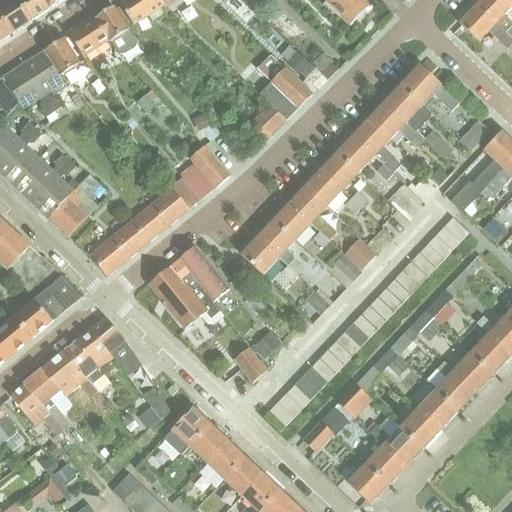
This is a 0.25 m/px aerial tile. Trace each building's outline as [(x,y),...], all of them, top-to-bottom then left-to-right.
[(0,0),(0,16),(12,35),(33,21),(18,0),(0,0)] [(43,0),(18,0),(33,21),(50,10),(43,0)] [(43,0),(50,10),(65,0),(43,0)] [(125,0),(119,5),(133,27),(148,17),(151,22),(164,14),(169,11),(167,8),(161,0),(125,0)] [(161,0),(167,8),(180,0),(161,0)] [(327,0),(327,1),(351,25),(370,6),(364,0),(327,0)] [(503,0),(481,0),(475,6),(495,25),(511,40),(511,24),(503,16),(511,7),(503,0)] [(475,6),(458,25),(460,26),(477,43),(487,33),(506,50),(511,44),(511,40),(495,25),(475,6)] [(113,7),(94,19),(108,41),(109,43),(111,42),(119,55),(129,49),(137,44),(136,43),(113,7)] [(0,42),(12,35),(0,16),(0,42)] [(108,41),(94,19),(69,36),(82,57),(108,41)] [(61,77),(79,64),(64,39),(44,52),(59,76),(61,77)] [(23,65),(44,98),(53,113),(60,108),(55,99),(50,98),(48,96),(65,85),(59,76),(44,52),(31,61),(23,65)] [(297,53),(287,63),(300,76),(310,65),(297,53)] [(312,96),(285,69),(271,56),(257,70),(272,83),(299,110),(312,96)] [(321,74),(329,80),(338,70),(332,64),(321,74)] [(2,79),(19,105),(23,111),(39,101),(41,104),(40,109),(46,118),(53,113),(44,98),(23,65),(12,73),(2,79)] [(420,67),(400,87),(421,107),(434,93),(442,101),(449,94),(440,86),(420,67)] [(329,80),(321,74),(311,84),(318,91),(329,80)] [(19,105),(2,79),(0,80),(0,100),(5,108),(9,115),(19,105)] [(299,110),(272,83),(259,96),(270,106),(286,122),(299,110)] [(400,87),(385,103),(415,131),(430,115),(421,107),(400,87)] [(151,91),(147,95),(151,100),(156,96),(151,91)] [(77,93),(70,98),(75,104),(81,100),(77,93)] [(459,103),(449,94),(442,101),(452,111),(459,103)] [(147,95),(138,102),(147,113),(156,105),(151,100),(147,95)] [(385,103),(369,120),(390,140),(398,131),(416,147),(424,139),(415,131),(385,103)] [(286,122),(270,106),(252,125),(268,141),(286,122)] [(203,115),(194,119),(199,130),(208,127),(203,115)] [(137,126),(131,118),(125,123),(131,131),(137,126)] [(369,120),(353,137),(374,157),(382,165),(389,158),(380,150),(390,140),(369,120)] [(470,152),(489,132),(477,121),(458,141),(470,152)] [(0,165),(35,129),(29,124),(21,132),(21,136),(18,139),(5,127),(0,131),(0,165)] [(0,174),(13,187),(39,160),(26,147),(29,144),(33,144),(41,135),(35,129),(0,165),(0,174)] [(484,188),(511,158),(511,142),(500,132),(495,137),(482,151),(493,161),(471,184),(468,182),(449,202),(461,213),(484,188)] [(451,151),(432,134),(425,141),(444,159),(451,151)] [(353,137),(337,154),(358,173),(374,157),(353,137)] [(204,147),(190,158),(195,164),(215,189),(229,177),(204,147)] [(337,154),(321,170),(342,190),(358,173),(337,154)] [(39,160),(13,187),(30,203),(69,162),(63,156),(55,165),(55,169),(52,172),(39,160)] [(389,158),(382,165),(393,174),(399,167),(389,158)] [(511,158),(484,188),(494,196),(511,178),(511,179),(511,158)] [(48,220),(74,193),(60,180),(63,177),(67,176),(75,168),(69,162),(30,203),(48,220)] [(159,164),(154,168),(159,173),(164,169),(159,164)] [(195,164),(180,176),(183,179),(201,201),(215,189),(195,164)] [(393,174),(382,165),(376,172),(386,181),(393,174)] [(438,169),(429,178),(438,186),(446,178),(438,169)] [(321,170),(305,187),(326,207),(342,190),(321,170)] [(74,193),(48,220),(67,239),(87,219),(76,209),(82,203),(98,186),(89,177),(78,188),(74,193)] [(201,201),(183,179),(172,189),(184,203),(189,210),(201,201)] [(169,188),(163,180),(157,185),(163,193),(169,188)] [(380,186),(373,202),(406,216),(413,199),(380,186)] [(305,187),(289,205),(310,224),(318,232),(329,242),(337,233),(318,215),(326,207),(305,187)] [(172,189),(150,207),(168,228),(189,210),(184,203),(172,189)] [(357,191),(351,198),(361,208),(367,201),(357,191)] [(361,208),(351,198),(344,205),(354,215),(361,208)] [(289,205),(273,222),(294,241),(310,224),(289,205)] [(150,207),(130,223),(148,245),(168,228),(150,207)] [(0,265),(6,272),(31,247),(4,220),(0,217),(0,265)] [(442,227),(458,242),(467,234),(451,219),(442,227)] [(491,219),(480,231),(496,246),(507,233),(491,219)] [(273,222),(257,238),(278,258),(287,266),(297,275),(303,269),(293,259),(292,255),(286,249),(294,241),(273,222)] [(130,223),(110,240),(128,262),(148,245),(130,223)] [(442,227),(434,236),(450,251),(458,242),(442,227)] [(329,242),(318,232),(312,239),(322,248),(329,242)] [(434,236),(426,245),(442,260),(450,251),(434,236)] [(257,238),(240,256),(261,276),(278,258),(257,238)] [(128,262),(110,240),(89,258),(107,279),(128,262)] [(343,254),(361,271),(374,256),(357,240),(343,254)] [(426,245),(417,254),(433,269),(442,260),(426,245)] [(195,248),(170,268),(181,282),(191,274),(202,287),(213,301),(228,289),(195,248)] [(417,254),(409,263),(425,278),(433,269),(417,254)] [(361,273),(342,255),(333,265),(352,283),(361,273)] [(460,275),(468,282),(481,268),(474,261),(460,275)] [(409,263),(401,271),(417,286),(425,278),(409,263)] [(297,275),(287,266),(280,273),(290,283),(297,275)] [(170,268),(150,284),(167,305),(165,307),(183,330),(200,317),(206,324),(212,325),(222,316),(211,303),(213,301),(202,287),(191,274),(181,282),(170,268)] [(417,286),(401,271),(392,280),(408,295),(417,286)] [(450,301),(468,282),(460,275),(443,294),(450,301)] [(35,300),(53,323),(83,298),(62,278),(35,300)] [(408,295),(392,280),(384,289),(400,304),(408,295)] [(384,289),(376,298),(392,313),(400,304),(384,289)] [(316,293),(307,302),(321,314),(330,305),(316,293)] [(450,301),(443,294),(426,311),(434,318),(450,301)] [(376,298),(368,307),(383,322),(392,313),(376,298)] [(53,323),(35,300),(14,317),(33,339),(53,323)] [(368,307),(359,315),(375,330),(383,322),(368,307)] [(426,311),(408,330),(416,337),(434,318),(426,311)] [(375,330),(359,315),(351,324),(367,339),(375,330)] [(511,352),(511,323),(504,316),(493,328),(482,318),(476,325),(486,335),(509,356),(511,352)] [(33,339),(14,317),(0,328),(0,355),(5,362),(33,339)] [(89,331),(108,354),(120,368),(121,367),(128,376),(140,366),(105,318),(89,331)] [(351,324),(343,333),(359,348),(367,339),(351,324)] [(408,330),(389,349),(397,357),(398,357),(417,338),(416,337),(408,330)] [(76,342),(94,366),(108,354),(89,331),(76,342)] [(270,331),(253,348),(265,358),(280,341),(270,331)] [(359,348),(343,333),(334,342),(350,357),(359,348)] [(509,356),(486,335),(469,354),(491,375),(509,356)] [(94,366),(76,342),(63,352),(95,392),(108,382),(94,366)] [(350,357),(334,342),(326,350),(342,366),(350,357)] [(232,360),(251,384),(266,371),(248,348),(232,360)] [(397,357),(389,349),(372,368),(380,375),(388,367),(397,357)] [(342,366),(326,350),(318,359),(334,374),(342,366)] [(63,352),(42,370),(60,391),(65,397),(79,385),(100,410),(106,404),(95,392),(63,352)] [(469,354),(451,372),(474,393),(491,375),(469,354)] [(397,357),(388,367),(398,377),(408,367),(397,357)] [(334,374),(318,359),(309,368),(325,383),(334,374)] [(443,364),(425,383),(433,391),(456,412),(474,393),(451,372),(443,364)] [(325,383),(309,368),(301,377),(317,392),(325,383)] [(380,375),(372,368),(355,386),(364,394),(381,376),(380,375)] [(42,370),(23,385),(41,404),(63,430),(70,425),(50,400),(60,391),(42,370)] [(317,392),(301,377),(293,386),(309,401),(317,392)] [(41,404),(23,385),(9,396),(34,426),(41,419),(55,436),(63,430),(41,404)] [(354,385),(336,404),(349,416),(366,397),(364,394),(355,386),(354,385)] [(309,401),(293,386),(284,394),(300,409),(309,401)] [(160,420),(169,413),(153,387),(142,396),(160,420)] [(433,391),(416,410),(438,430),(456,412),(433,391)] [(300,409),(284,394),(276,403),(292,418),(300,409)] [(292,418),(276,403),(268,412),(284,427),(292,418)] [(319,422),(326,429),(340,414),(332,408),(319,422)] [(187,448),(208,425),(191,409),(162,439),(179,456),(187,448)] [(0,444),(7,439),(17,431),(5,416),(0,410),(0,444)] [(438,430),(416,410),(399,428),(421,449),(438,430)] [(131,415),(123,422),(131,432),(139,425),(131,415)] [(326,429),(319,422),(302,441),(314,453),(331,434),(326,429)] [(225,441),(208,425),(187,448),(204,464),(225,441)] [(399,428),(388,439),(375,427),(368,434),(381,446),(403,467),(421,449),(399,428)] [(75,431),(69,436),(77,446),(83,440),(75,431)] [(225,441),(204,464),(222,481),(244,459),(225,441)] [(54,443),(48,448),(55,457),(61,452),(54,443)] [(381,446),(364,465),(386,486),(403,467),(381,446)] [(50,457),(42,464),(51,476),(60,468),(50,457)] [(262,475),(244,459),(222,481),(240,497),(262,475)] [(151,485),(157,478),(142,464),(136,470),(151,485)] [(67,465),(53,475),(63,488),(77,477),(67,465)] [(386,486),(364,465),(346,483),(368,505),(386,486)] [(121,500),(138,483),(129,474),(112,491),(121,500)] [(242,499),(235,507),(240,511),(258,511),(279,491),(262,475),(240,497),(242,499)] [(20,501),(28,511),(47,496),(53,505),(63,497),(49,478),(20,501)] [(157,478),(151,485),(166,499),(172,492),(157,478)] [(138,483),(121,500),(130,509),(147,492),(138,483)] [(291,511),(296,508),(279,491),(258,511),(291,511)] [(142,511),(155,499),(147,492),(130,509),(133,511),(142,511)] [(178,511),(192,511),(178,498),(171,504),(178,511)] [(155,499),(142,511),(159,511),(164,508),(155,499)]
